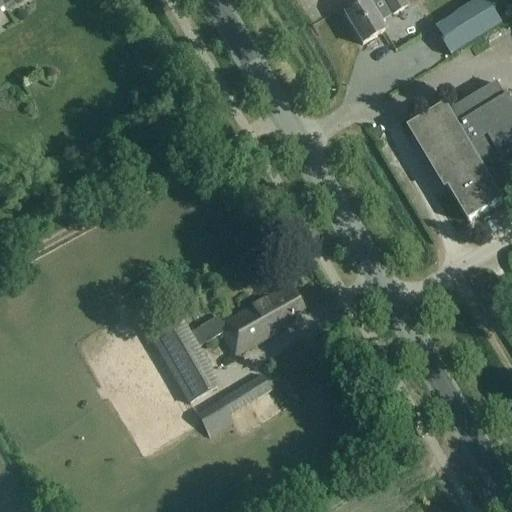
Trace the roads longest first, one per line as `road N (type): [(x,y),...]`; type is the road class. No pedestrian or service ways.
road 1 (primary): [(394,305),(212,0)]
road 2 (track): [(248,134),(0,269)]
road 3 (primary): [(511,505),(394,305)]
road 4 (unclassified): [(511,235),(394,305)]
